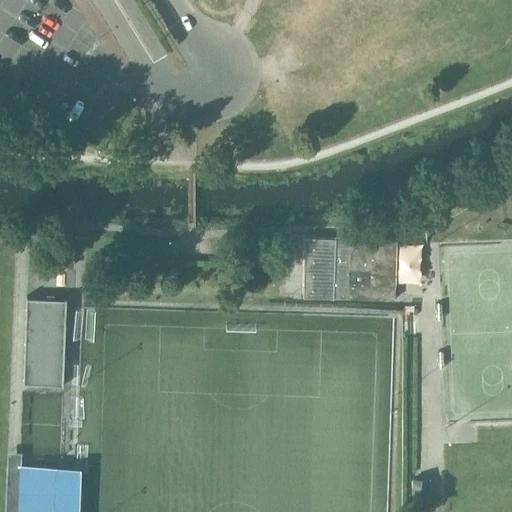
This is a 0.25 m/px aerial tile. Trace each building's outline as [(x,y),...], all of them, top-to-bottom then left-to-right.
[(350,244),(342,244),(335,243),(335,239),(304,238),(302,297),(333,298),(348,298),(348,299),(349,299),(349,298),(394,300),(394,286),(395,286),(396,241),(350,239),(350,244)] [(66,242),(57,242),(56,254),(66,254),(66,242)] [(74,255),(74,242),(66,242),(66,254),(74,255)] [(62,387),(66,298),(65,298),(65,299),(27,298),(27,297),(26,296),(22,385),(24,385),(24,384),(61,385),(61,387),(62,387)] [(72,511),(74,478),(55,477),(56,468),(19,467),(17,511),(72,511)] [(429,508),(429,479),(412,479),(412,508),(429,508)]
